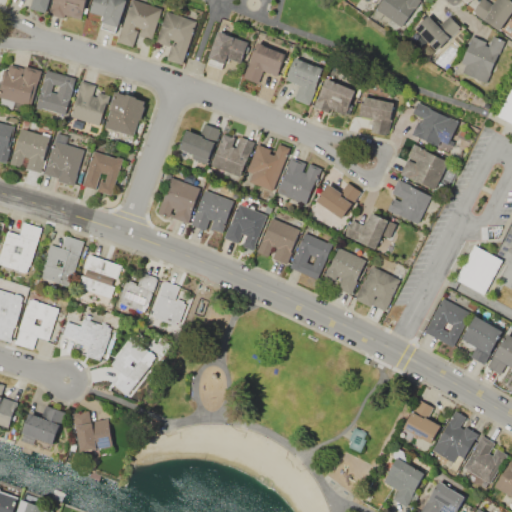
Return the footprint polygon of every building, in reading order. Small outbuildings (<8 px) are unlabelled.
[(49,0),(46,13),(29,8),(31,0),(49,0)] [(87,0),(82,19),(65,14),(64,19),(48,14),(52,0),(87,0)] [(92,0),(125,0),(117,33),(100,28),(103,16),(89,12),(92,0)] [(139,0),(163,9),(152,40),(138,35),(140,28),(135,27),(134,29),(139,31),(133,47),(115,41),(129,0),(139,0)] [(382,0),(418,0),(401,28),(376,11),(382,0)] [(510,0),(511,1),(511,11),(508,18),(510,20),(508,23),(511,25),(511,34),(510,37),(472,12),(480,0),(486,0),(492,4),(494,0),(510,0)] [(197,22),(182,64),(166,58),(172,43),(176,45),(177,42),(170,39),(168,45),(155,41),(166,11),(197,22)] [(435,50),(415,27),(430,13),(440,24),(450,15),(461,27),(435,50)] [(218,30),(248,40),(241,62),(226,57),(222,70),(208,65),(210,59),(208,58),(218,30)] [(504,41),(486,83),(457,70),(472,35),(486,41),(485,44),(488,46),(492,36),(504,41)] [(258,42),(286,54),(276,76),(263,70),(257,83),(244,77),(250,63),(249,62),(258,42)] [(323,68),(307,104),(293,98),(299,85),(285,79),(294,57),(315,66),(316,65),(323,68)] [(32,106),(0,97),(0,80),(3,69),(7,70),(9,63),(23,67),(24,65),(42,70),(32,106)] [(36,108),(46,69),(76,77),(66,114),(45,108),(44,111),(36,108)] [(326,78),(355,91),(344,114),(330,108),(328,112),(314,106),(326,78)] [(69,115),(81,80),(96,85),(93,95),(97,96),(99,92),(110,96),(100,126),(69,115)] [(511,86),(511,122),(498,116),(511,86)] [(135,137),(103,126),(115,90),(128,95),(128,94),(137,97),(137,98),(147,101),(135,137)] [(363,96),(393,102),(390,118),(391,119),(388,134),(376,132),(379,120),(359,116),(363,96)] [(418,102),(459,120),(448,144),(440,141),(439,145),(412,133),(418,120),(420,122),(422,118),(413,114),(418,102)] [(0,114),(5,116),(3,121),(18,126),(6,164),(0,162),(0,114)] [(220,129),(207,164),(190,158),(192,153),(179,148),(186,129),(199,134),(202,123),(220,129)] [(20,128),(52,138),(41,173),(9,162),(20,128)] [(241,177),(211,166),(223,132),(234,136),(235,134),(254,141),(241,177)] [(84,149),(76,174),(78,174),(74,186),(57,180),(58,178),(44,173),(55,140),(84,149)] [(289,147),(273,190),(249,181),(252,173),(247,171),(257,144),(271,149),(270,153),(274,155),(278,143),(289,147)] [(448,162),(433,189),(410,177),(409,179),(399,173),(406,159),(415,164),(417,160),(408,155),(414,144),(448,162)] [(123,158),(111,195),(97,191),(101,179),(105,180),(107,174),(101,172),(95,190),(82,186),(93,150),(116,158),(116,156),(123,158)] [(290,156),(305,161),(301,171),(305,173),(309,163),(321,167),(307,204),(276,193),(290,156)] [(200,188),(190,214),(191,214),(188,223),(170,215),(169,216),(157,211),(171,176),(200,188)] [(432,196),(417,223),(398,213),(397,215),(387,210),(393,198),(401,202),(403,198),(392,192),(399,179),(432,196)] [(361,191),(342,218),(316,199),(329,182),(342,192),(349,182),(361,191)] [(233,201),(224,224),(225,224),(221,233),(209,228),(213,220),(208,218),(203,230),(191,225),(205,189),(233,201)] [(240,203),(267,214),(255,245),(256,245),(253,250),(242,245),(246,236),(241,234),(237,243),(225,239),(240,203)] [(396,223),(389,238),(381,235),(375,249),(344,235),(351,219),(363,224),(365,220),(367,220),(370,212),(396,223)] [(257,251),(271,217),(300,229),(286,264),(274,258),(277,249),(272,247),(269,256),(257,251)] [(42,227),(29,273),(0,263),(0,252),(7,229),(20,233),(23,222),(42,227)] [(333,244),(316,280),(289,267),(305,232),(326,242),(327,241),(333,244)] [(84,241),(71,286),(39,277),(49,243),(62,247),(65,235),(84,241)] [(474,244),(502,259),(483,295),(455,280),(474,244)] [(365,260),(356,280),(357,281),(351,294),(337,288),(340,280),(326,273),(338,247),(365,260)] [(89,254),(121,266),(110,298),(77,286),(89,254)] [(372,266),(399,279),(390,298),(391,298),(385,311),(372,304),(370,307),(355,299),(363,282),(364,283),(372,266)] [(158,278),(144,314),(117,303),(126,281),(128,282),(129,279),(138,283),(143,272),(158,278)] [(164,280),(180,287),(175,299),(188,304),(179,326),(150,314),(164,280)] [(0,288),(23,295),(21,302),(22,303),(15,328),(13,327),(9,341),(0,338),(0,288)] [(28,298),(31,299),(32,298),(59,307),(48,340),(38,336),(33,350),(13,343),(28,298)] [(443,298),(470,312),(452,346),(425,331),(443,298)] [(504,327),(484,363),(470,356),(475,345),(462,338),(474,315),(485,321),(487,318),(504,327)] [(63,334),(67,321),(81,326),(84,318),(101,324),(102,322),(108,324),(108,326),(112,328),(101,360),(85,354),(89,343),(63,334)] [(511,335),(511,368),(506,364),(500,373),(487,365),(508,333),(511,335)] [(137,383),(112,364),(132,337),(156,356),(147,368),(148,369),(137,383)] [(8,427),(0,424),(0,383),(3,384),(0,393),(0,396),(17,402),(8,427)] [(420,400),(433,407),(427,417),(442,425),(432,443),(413,433),(409,442),(398,436),(412,411),(414,411),(420,400)] [(64,412),(54,443),(22,432),(29,412),(41,416),(45,405),(64,412)] [(72,414),(88,410),(91,422),(108,418),(114,444),(80,451),(72,414)] [(456,411),(465,416),(459,426),(464,429),(465,425),(479,433),(464,458),(458,454),(453,462),(432,450),(456,411)] [(354,427),(366,432),(363,438),(366,440),(361,453),(348,447),(351,440),(349,439),(354,427)] [(490,483),(463,467),(482,435),(494,442),(488,454),(491,456),(496,448),(507,454),(490,483)] [(511,457),(511,497),(494,486),(511,457)] [(424,472),(406,506),(392,499),(397,490),(384,483),(397,458),(424,472)] [(440,481),(466,495),(456,511),(444,511),(440,510),(438,511),(420,511),(433,488),(435,490),(440,481)] [(0,511),(0,490),(18,497),(13,511),(0,511)] [(16,511),(21,499),(54,509),(53,511),(16,511)]
